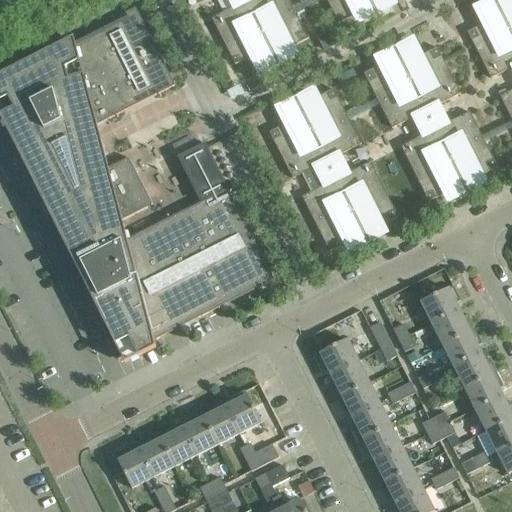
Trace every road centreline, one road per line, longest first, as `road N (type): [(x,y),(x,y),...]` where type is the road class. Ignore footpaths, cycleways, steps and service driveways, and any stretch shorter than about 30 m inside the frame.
road 1 (residential): [(441,0),(217,114)]
road 2 (residential): [(53,446),(272,335)]
road 3 (residential): [(217,114),(321,310)]
road 4 (residential): [(360,511),(272,335)]
road 5 (residential): [(321,310),(469,233)]
road 6 (residential): [(166,0),(217,114)]
